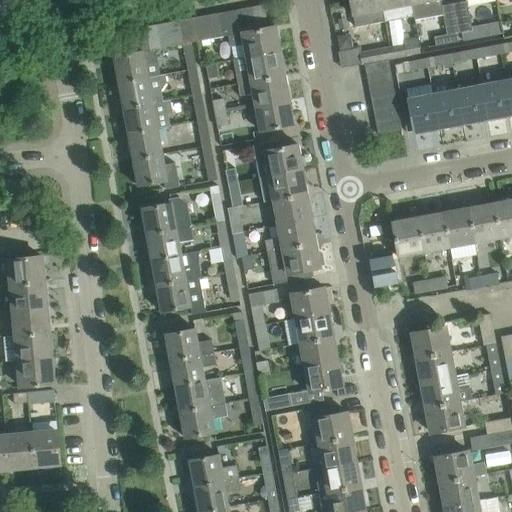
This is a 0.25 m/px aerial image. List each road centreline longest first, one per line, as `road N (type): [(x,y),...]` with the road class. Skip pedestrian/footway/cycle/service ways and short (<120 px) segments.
road 1 (residential): [(111,511),(77,154)]
road 2 (residential): [(401,511),(342,190)]
road 3 (residential): [(342,190),(306,0)]
road 4 (residential): [(342,190),(511,159)]
road 5 (residential): [(77,154),(47,0)]
